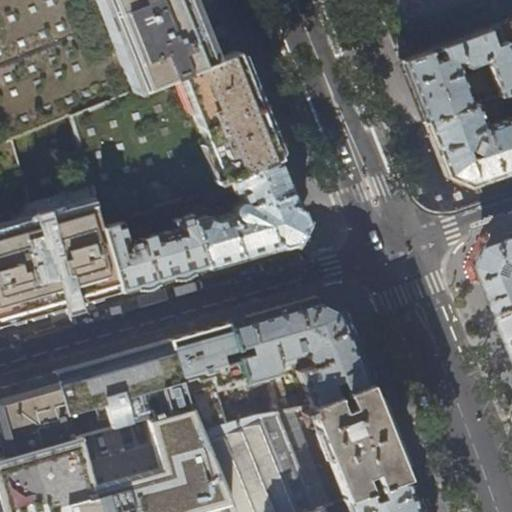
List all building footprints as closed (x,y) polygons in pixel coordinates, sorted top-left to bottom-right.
[(0,0),(0,142),(13,137),(70,115),(209,60),(184,0),(0,0)] [(494,36),(498,39),(501,37),(498,27),(492,29),(494,36)] [(487,31),(399,62),(406,78),(423,123),(470,106),(466,96),(473,93),(469,84),(462,87),(453,64),(459,62),(461,66),(466,68),(485,62),(498,96),(511,91),(511,67),(503,44),(493,47),(487,31)] [(234,50),(209,60),(70,115),(91,189),(101,226),(120,221),(130,218),(169,207),(186,202),(202,193),(225,180),(277,157),(267,134),(253,98),(242,72),(234,50)] [(470,106),(423,123),(426,128),(445,176),(468,186),(498,175),(511,170),(511,116),(487,126),(482,124),(475,104),(470,106)] [(32,206),(13,137),(0,142),(0,325),(32,316),(91,299),(119,291),(101,226),(91,189),(32,206)] [(290,191),(277,157),(225,180),(202,193),(209,204),(232,191),(237,193),(239,200),(236,202),(233,205),(232,209),(232,212),(212,218),(207,215),(190,219),(203,267),(250,254),(290,242),(302,219),(290,191)] [(171,215),(169,207),(130,218),(133,225),(171,215)] [(125,241),(120,221),(101,226),(119,291),(163,279),(203,267),(190,219),(189,214),(171,219),(173,227),(125,241)] [(511,233),(491,241),(481,264),(488,283),(501,315),(511,310),(511,233)] [(225,323),(236,360),(252,416),(279,411),(284,410),(273,374),(278,372),(274,359),(284,356),(285,362),(293,359),(291,354),(295,353),(302,356),(299,362),(302,369),(295,371),(302,390),(298,391),(300,398),(305,397),(309,406),(333,396),(346,391),(367,383),(347,332),(337,308),(314,297),(267,311),(225,323)] [(511,310),(501,315),(511,342),(511,310)] [(252,416),(236,360),(225,323),(196,331),(167,339),(185,406),(196,431),(222,424),(252,416)] [(124,352),(53,372),(71,437),(154,414),(147,387),(152,386),(160,413),(185,406),(167,339),(124,352)] [(0,456),(0,457),(71,437),(53,372),(0,387),(0,456)] [(397,459),(367,383),(346,391),(352,406),(339,411),(333,396),(309,406),(306,407),(296,408),(299,414),(308,411),(343,498),(366,490),(377,486),(404,477),(397,459)] [(230,511),(196,431),(185,406),(160,413),(154,414),(71,437),(0,457),(0,511),(230,511)] [(295,451),(279,411),(252,416),(222,424),(196,431),(230,511),(302,511),(314,508),(292,452),(295,451)] [(418,511),(411,495),(404,477),(377,486),(381,497),(370,501),(366,490),(343,498),(342,498),(347,511),(418,511)]
